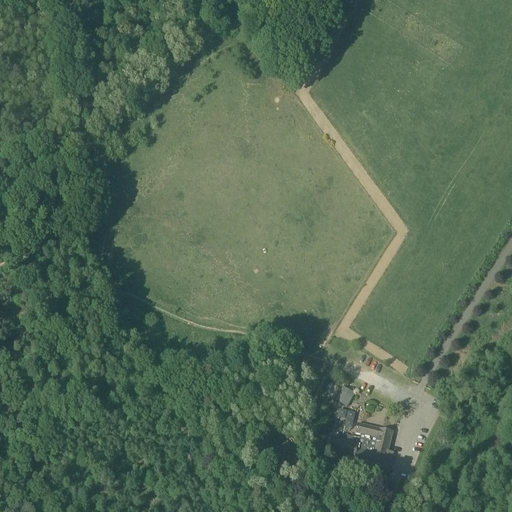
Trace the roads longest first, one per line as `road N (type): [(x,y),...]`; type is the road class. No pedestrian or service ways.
road 1 (track): [(511,247),(421,392)]
road 2 (unclassified): [(392,511),(421,392)]
